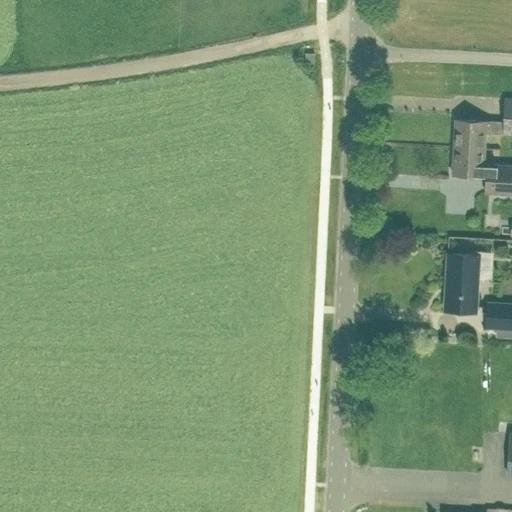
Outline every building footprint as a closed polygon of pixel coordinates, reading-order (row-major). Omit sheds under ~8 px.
[(453,145),(485,147),(486,131),(511,132),(511,97),(505,97),(504,121),(455,118),(453,145)] [(511,162),(501,162),(501,164),(484,163),(485,147),(453,145),(452,172),(483,174),(482,190),(511,191),(511,162)] [(444,308),(476,310),(479,253),(448,252),(444,308)] [(497,328),(511,328),(511,301),(486,300),(485,327),(497,328)] [(511,328),(497,328),(496,336),(511,336),(511,328)]
